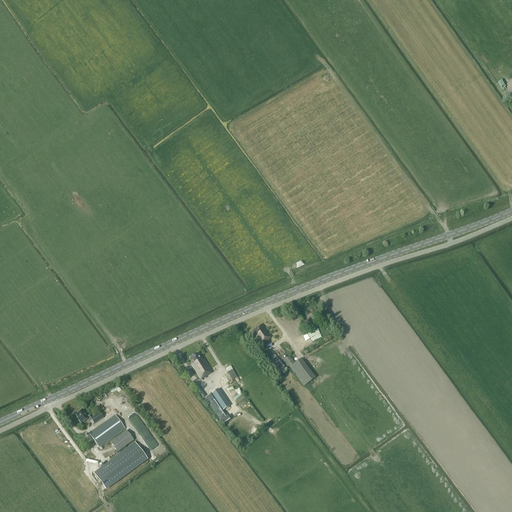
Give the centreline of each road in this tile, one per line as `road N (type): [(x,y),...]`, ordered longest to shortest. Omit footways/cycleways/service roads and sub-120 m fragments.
road 1 (unclassified): [(0,430),(266,308),(511,218)]
road 2 (primary): [(0,421),(239,312),(511,210)]
